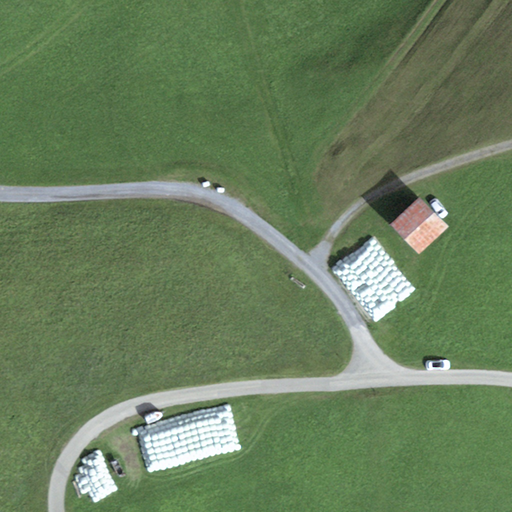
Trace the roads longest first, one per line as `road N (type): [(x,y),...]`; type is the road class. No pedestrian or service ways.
road 1 (unclassified): [(57,511),(61,471),(74,449),(112,415),(139,405),(256,387),(511,380)]
road 2 (track): [(316,273),(356,208),(431,170),(511,146)]
